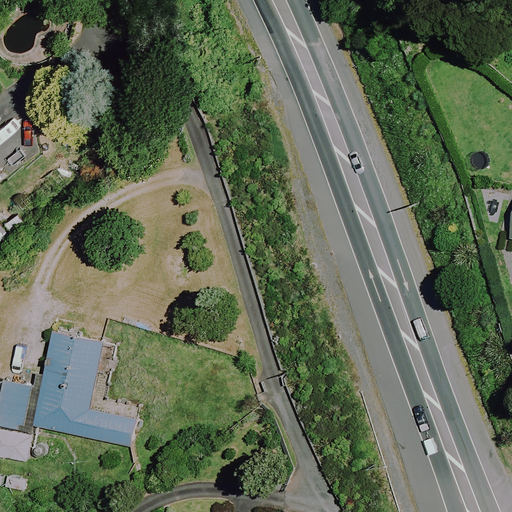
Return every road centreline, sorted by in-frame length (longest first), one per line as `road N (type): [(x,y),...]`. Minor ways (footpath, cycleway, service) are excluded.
road 1 (residential): [(332,511),(275,369),(197,121),(135,0)]
road 2 (trunk): [(385,265),(285,0)]
road 3 (trunk): [(385,265),(490,511)]
road 4 (trunk): [(454,511),(385,265)]
